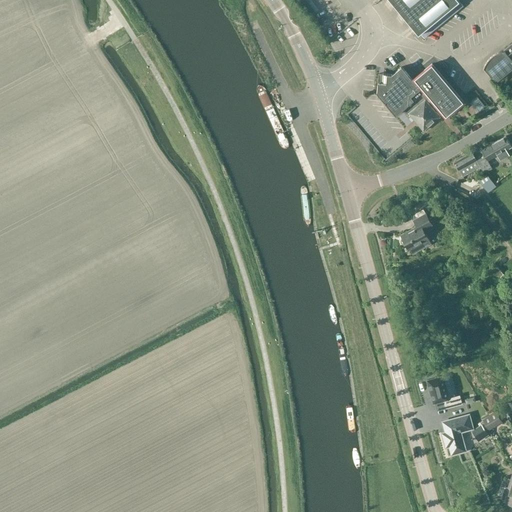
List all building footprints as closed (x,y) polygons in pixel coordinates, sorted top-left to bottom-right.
[(390,0),(418,34),(420,33),(427,27),(453,5),(458,0),(390,0)] [(463,5),(459,0),(458,0),(453,5),(457,10),(463,5)] [(427,27),(420,33),(424,37),(431,31),(427,27)] [(511,63),(511,43),(505,50),(501,50),(497,52),(493,53),(490,56),(487,59),(485,62),(484,66),(483,70),(484,66),(493,77),(490,77),(490,78),(494,77),(497,76),(511,63)] [(379,72),(377,92),(396,114),(404,107),(417,123),(423,130),(440,115),(436,110),(440,107),(446,115),(463,100),(431,63),(414,77),(416,79),(414,81),(401,66),(392,74),(379,72)] [(262,79),(251,83),(284,156),(294,151),(262,79)] [(485,106),(477,96),(471,101),(479,111),(485,106)] [(481,147),(455,162),(459,170),(463,177),(478,168),(480,173),(483,171),(480,165),(488,161),(497,155),(501,161),(510,155),(507,150),(511,147),(506,136),(482,150),(481,147)] [(479,182),(488,192),(496,186),(487,175),(479,182)] [(417,226),(401,235),(409,249),(410,249),(412,254),(425,247),(422,242),(428,239),(423,229),(432,224),(426,213),(414,220),(417,226)] [(508,278),(505,275),(494,264),(483,275),(492,284),(495,282),(499,286),(508,278)] [(443,376),(427,380),(433,403),(435,403),(443,400),(445,408),(462,403),(459,395),(455,396),(449,375),(443,377),(443,376)] [(506,416),(511,412),(511,403),(511,401),(508,403),(501,407),(506,416)] [(489,429),(503,421),(497,411),(483,419),(489,429)] [(446,431),(442,433),(445,447),(450,446),(452,454),(465,450),(463,441),(460,442),(457,431),(464,429),(464,430),(472,428),(469,415),(443,422),(446,431)] [(484,423),(471,430),(477,440),(490,432),(484,423)] [(511,475),(508,488),(505,489),(502,498),(504,500),(511,503),(511,475)]
